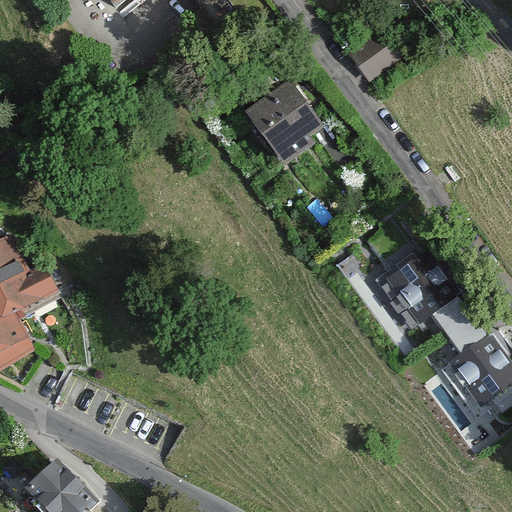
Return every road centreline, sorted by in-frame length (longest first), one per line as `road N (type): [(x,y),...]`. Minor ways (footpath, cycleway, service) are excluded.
road 1 (residential): [(288,0),(511,296)]
road 2 (tertiary): [(41,419),(215,511)]
road 3 (residential): [(41,419),(127,511)]
